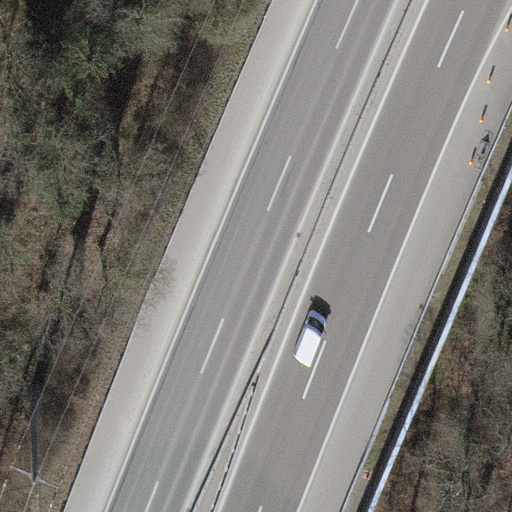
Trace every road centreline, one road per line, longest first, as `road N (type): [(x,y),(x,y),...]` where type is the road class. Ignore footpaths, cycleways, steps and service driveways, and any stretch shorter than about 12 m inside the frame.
road 1 (motorway): [(357,0),(146,511)]
road 2 (motorway): [(264,511),(471,0)]
